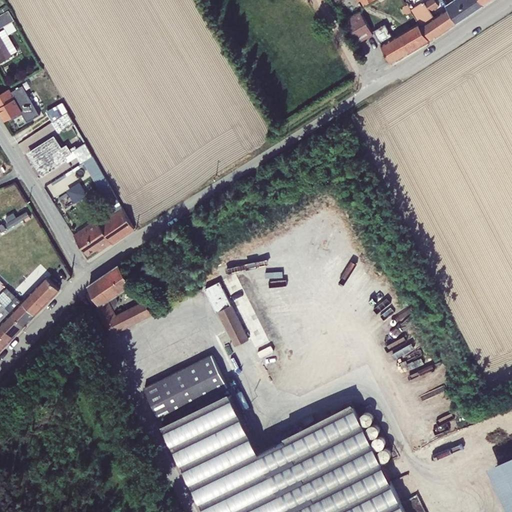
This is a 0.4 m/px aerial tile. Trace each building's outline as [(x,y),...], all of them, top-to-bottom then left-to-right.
[(457,22),(447,7),(434,17),(431,12),(439,6),(435,0),(427,0),(424,2),(424,1),(411,9),(412,12),(417,19),(417,20),(418,22),(430,41),(457,22)] [(484,4),(481,0),(452,0),(446,5),(447,7),(457,22),(484,4)] [(0,14),(0,28),(15,20),(9,10),(0,14)] [(357,44),(374,34),(360,11),(343,21),(357,44)] [(430,41),(418,22),(393,37),(385,24),(373,31),(392,63),(430,41)] [(5,28),(0,30),(0,62),(12,55),(11,54),(18,50),(5,28)] [(27,122),(40,115),(24,86),(12,93),(10,89),(0,93),(0,111),(5,121),(9,118),(10,121),(22,114),(27,122)] [(47,113),(52,122),(67,112),(62,103),(47,113)] [(67,112),(52,122),(58,131),(61,132),(61,131),(74,123),(67,112)] [(55,136),(30,152),(38,165),(36,166),(43,175),(67,160),(68,162),(77,156),(81,163),(83,162),(93,156),(85,143),(77,148),(75,145),(70,148),(67,144),(62,147),(55,136)] [(83,162),(108,206),(118,199),(93,156),(83,162)] [(80,182),(67,190),(75,203),(88,194),(80,182)] [(118,199),(108,206),(113,214),(121,208),(124,207),(118,199)] [(97,220),(74,235),(87,254),(97,248),(99,251),(112,243),(135,228),(121,208),(113,214),(99,223),(97,220)] [(6,223),(8,227),(30,215),(27,210),(16,216),(14,213),(6,218),(8,222),(6,223)] [(120,264),(89,285),(100,305),(96,307),(110,335),(154,314),(144,300),(117,314),(115,310),(115,309),(116,308),(117,307),(117,306),(118,305),(118,304),(118,303),(118,302),(118,301),(118,300),(118,299),(117,298),(117,297),(116,296),(134,284),(120,264)] [(35,314),(60,289),(47,276),(22,302),(35,314)] [(220,281),(205,288),(217,311),(218,311),(236,346),(249,339),(220,281)] [(35,314),(22,302),(7,288),(4,291),(13,300),(5,308),(24,326),(35,314)] [(0,295),(0,302),(5,308),(13,300),(4,291),(0,295)] [(0,302),(0,323),(13,337),(24,326),(5,308),(0,302)] [(97,317),(88,322),(95,338),(105,333),(97,317)] [(0,350),(13,337),(0,323),(0,350)] [(213,354),(144,387),(161,420),(229,387),(213,354)] [(230,391),(163,424),(206,511),(407,511),(353,402),(286,435),(287,438),(260,452),(230,391)] [(511,511),(511,457),(490,466),(510,511),(511,511)]
